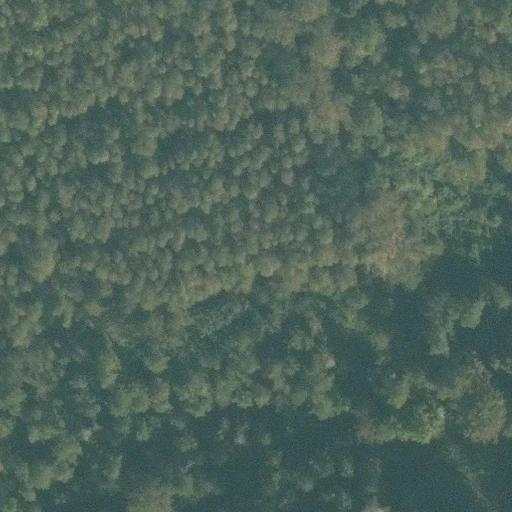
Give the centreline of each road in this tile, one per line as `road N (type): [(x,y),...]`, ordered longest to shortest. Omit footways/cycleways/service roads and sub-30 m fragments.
road 1 (track): [(511,364),(20,511)]
road 2 (track): [(474,378),(293,0)]
